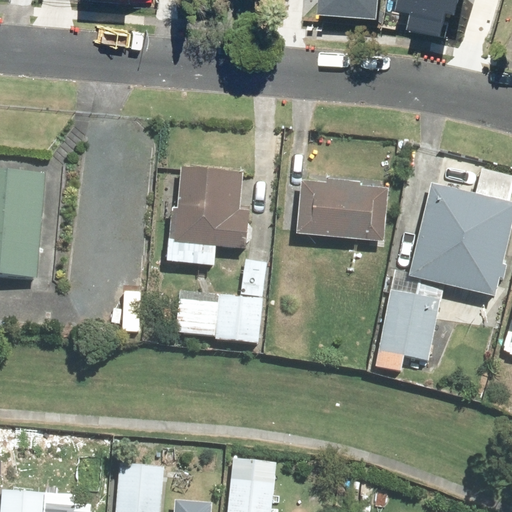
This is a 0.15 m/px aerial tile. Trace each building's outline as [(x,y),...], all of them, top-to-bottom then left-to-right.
[(311,0),(311,6),(381,10),(381,0),(311,0)] [(398,0),(396,9),(408,12),(404,30),(445,38),(450,15),(454,16),(457,0),(398,0)] [(183,171),(176,246),(246,252),(250,213),(241,213),(245,176),(183,171)] [(0,174),(0,279),(38,282),(46,178),(0,174)] [(301,185),(297,239),(385,246),(389,192),(301,185)] [(511,204),(432,186),(409,281),(495,301),(511,230),(511,204)] [(259,350),(266,262),(246,261),(243,299),(221,297),(221,303),(180,300),(177,331),(215,334),(214,347),(259,350)] [(406,355),(431,359),(442,300),(392,290),(377,370),(402,375),(406,355)] [(159,511),(162,466),(119,465),(116,511),(159,511)] [(1,492),(0,510),(0,511),(72,511),(74,497),(1,492)]
